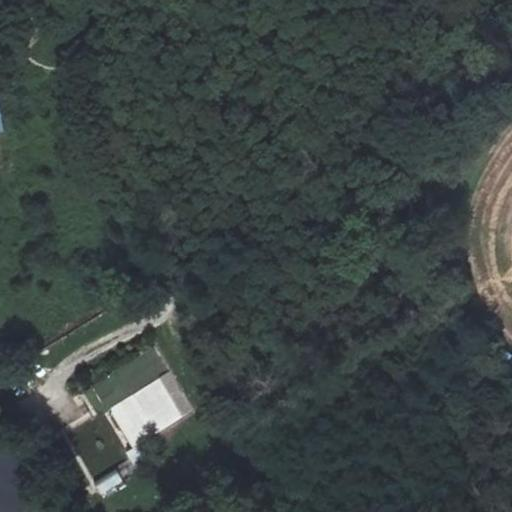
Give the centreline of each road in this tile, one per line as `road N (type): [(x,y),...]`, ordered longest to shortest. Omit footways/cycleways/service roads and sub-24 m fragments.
road 1 (track): [(97,0),(112,128),(166,296),(160,316),(38,389)]
road 2 (track): [(511,118),(460,178),(450,211),(457,253),(496,335)]
